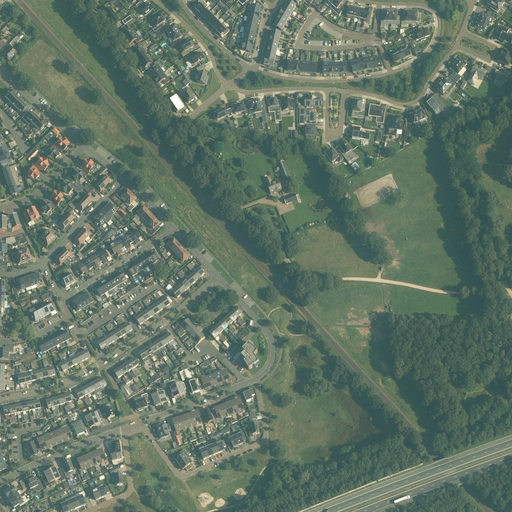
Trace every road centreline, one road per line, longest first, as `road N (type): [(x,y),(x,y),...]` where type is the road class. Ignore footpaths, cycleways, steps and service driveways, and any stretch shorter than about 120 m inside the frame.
road 1 (residential): [(219,276),(82,375),(0,399)]
road 2 (track): [(511,269),(498,284),(465,293),(313,280),(291,265)]
road 3 (residential): [(141,423),(176,472),(188,475),(265,440),(255,379)]
road 4 (motorway): [(511,443),(327,511)]
road 5 (residential): [(291,265),(171,130)]
road 6 (residential): [(378,39),(315,14),(298,47),(369,44)]
road 7 (residential): [(171,130),(80,0)]
road 8 (motorway): [(363,511),(511,456)]
road 9 (residential): [(378,5),(424,6),(438,19),(431,49),(388,74)]
road 10 (residential): [(346,91),(412,104),(456,46)]
road 11 (residential): [(388,74),(319,80),(253,68)]
road 12 (residential): [(0,483),(124,429)]
road 13 (residential): [(62,296),(174,229)]
road 14 (residential): [(141,423),(255,379)]
